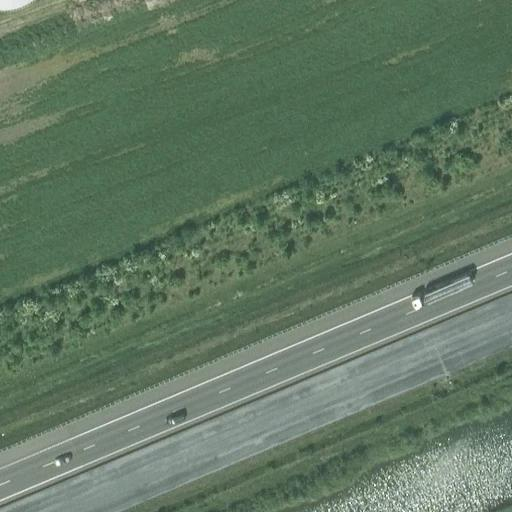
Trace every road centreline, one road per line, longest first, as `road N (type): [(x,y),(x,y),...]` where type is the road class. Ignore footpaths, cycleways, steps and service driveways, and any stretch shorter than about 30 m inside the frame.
road 1 (motorway): [(511,271),(0,486)]
road 2 (motorway): [(45,511),(511,315)]
